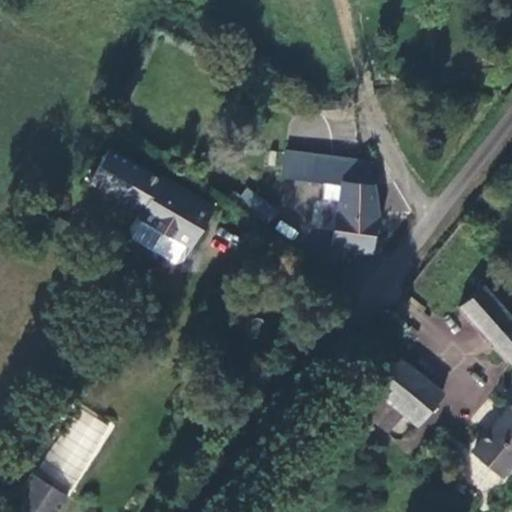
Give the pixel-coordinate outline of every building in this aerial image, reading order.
[(365,156),(313,150),(311,175),(339,178),(334,239),(369,247),(378,213),(365,156)] [(162,243),(176,252),(203,208),(154,179),(149,187),(92,153),(75,182),(128,214),(166,237),(162,243)] [(124,221),(162,243),(166,237),(128,214),(124,221)] [(511,322),(482,287),(460,306),(511,368),(511,322)] [(395,354),(360,394),(398,425),(408,416),(420,425),(446,393),(395,354)] [(398,425),(360,394),(353,402),(390,435),(398,425)] [(511,473),(511,406),(473,457),(505,482),(511,473)] [(6,511),(55,511),(66,495),(29,473),(6,511)]
